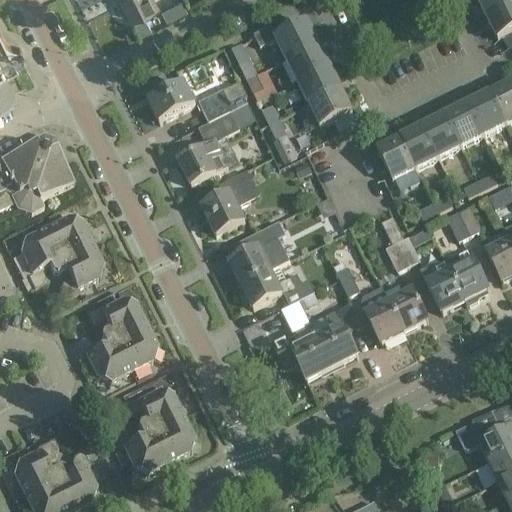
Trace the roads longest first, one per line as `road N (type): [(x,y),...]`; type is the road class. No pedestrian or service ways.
road 1 (residential): [(264,478),(75,96)]
road 2 (secondary): [(264,478),(511,351)]
road 3 (residential): [(265,0),(75,96)]
road 4 (residential): [(375,118),(320,0)]
